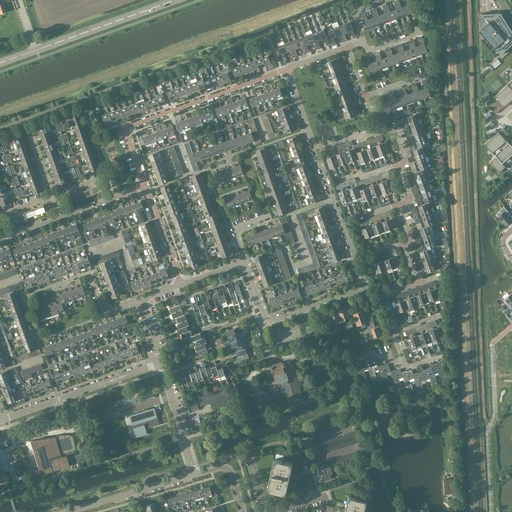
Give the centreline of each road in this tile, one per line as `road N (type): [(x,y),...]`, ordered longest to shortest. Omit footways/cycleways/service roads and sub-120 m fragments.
road 1 (residential): [(145,186),(125,127),(285,69)]
road 2 (primary): [(0,62),(175,0)]
road 3 (residential): [(0,419),(160,363)]
road 4 (residential): [(363,287),(265,321),(244,261)]
road 5 (residential): [(363,287),(315,149)]
road 6 (residential): [(70,511),(194,475)]
